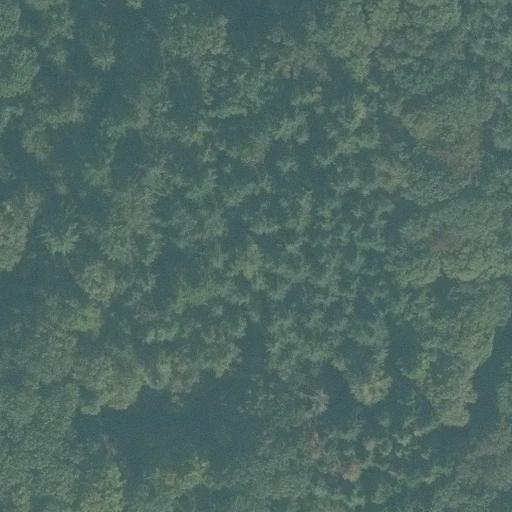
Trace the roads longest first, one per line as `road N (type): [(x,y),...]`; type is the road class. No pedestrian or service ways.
road 1 (track): [(0,481),(201,430),(511,299)]
road 2 (track): [(510,511),(469,317),(429,0)]
